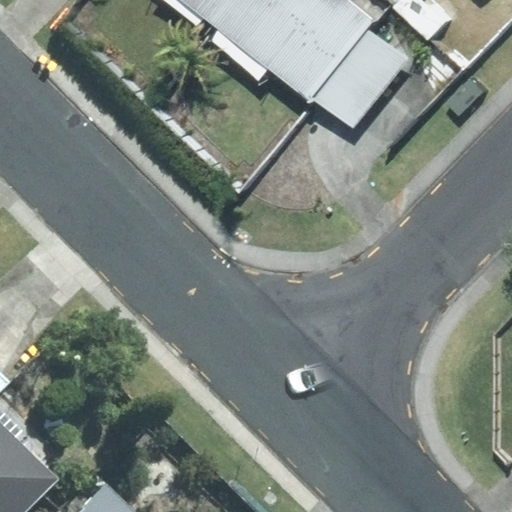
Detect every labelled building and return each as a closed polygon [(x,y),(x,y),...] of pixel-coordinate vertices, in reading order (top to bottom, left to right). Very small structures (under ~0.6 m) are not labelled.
[(214,26),(234,0),(164,0),(196,25),(203,17),(214,26)] [(348,0),(234,0),(214,26),(219,30),(211,41),(258,78),(267,67),(310,101),(314,97),(368,28),(374,20),(348,0)] [(352,126),(406,57),(368,28),(314,97),(352,126)] [(0,393),(10,383),(0,372),(0,393)] [(0,511),(24,511),(59,477),(0,418),(0,511)] [(135,511),(106,484),(77,511),(135,511)]
